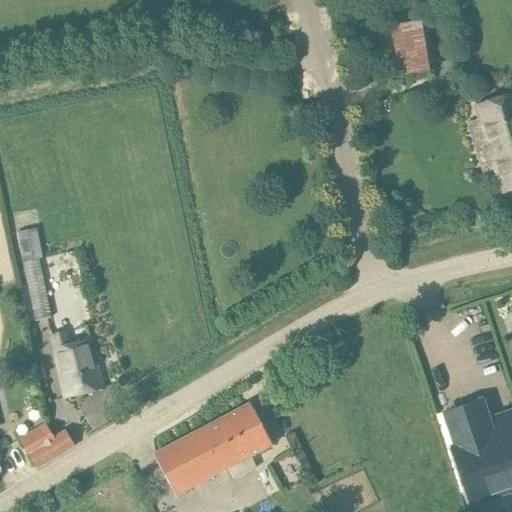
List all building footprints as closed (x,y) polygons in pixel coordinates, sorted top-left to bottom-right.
[(276,0),(278,11),(291,10),(290,0),(276,0)] [(435,30),(400,36),(407,82),(442,76),(435,30)] [(511,94),(475,106),(503,193),(511,190),(511,94)] [(439,139),(444,157),(448,156),(455,179),(469,175),(463,151),(457,134),(439,139)] [(17,234),(35,321),(51,318),(40,259),(43,258),(37,230),(17,234)] [(49,336),(52,349),(64,398),(103,388),(91,339),(70,344),(67,332),(49,336)] [(511,427),(492,434),(482,403),(445,416),(456,446),(453,447),(472,504),(511,490),(511,427)] [(272,447),(258,422),(249,404),(154,454),(177,497),(227,470),(233,482),(258,469),(252,457),(272,447)] [(45,424),(20,439),(37,468),(74,446),(66,432),(54,439),(45,424)]
